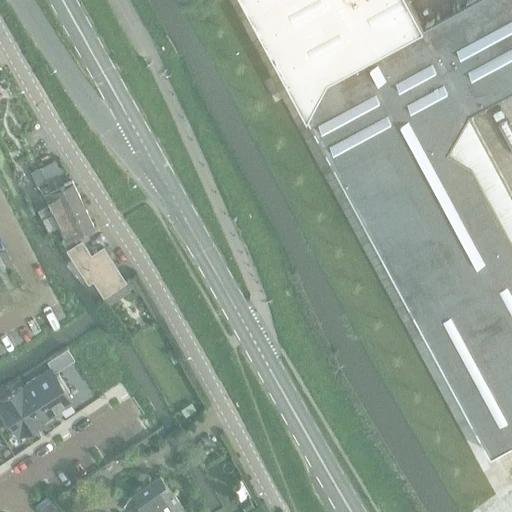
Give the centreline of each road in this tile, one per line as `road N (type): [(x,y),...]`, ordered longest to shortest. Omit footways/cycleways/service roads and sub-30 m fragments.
road 1 (unclassified): [(277,511),(0,29)]
road 2 (unclassified): [(248,338),(259,301),(119,0)]
road 3 (tertiary): [(248,338),(143,147)]
road 4 (tertiary): [(348,511),(248,338)]
road 5 (tertiary): [(143,147),(99,122),(19,0)]
road 6 (tertiary): [(143,147),(61,0)]
road 7 (residential): [(0,496),(123,416)]
road 8 (residential): [(0,218),(40,300),(0,325)]
